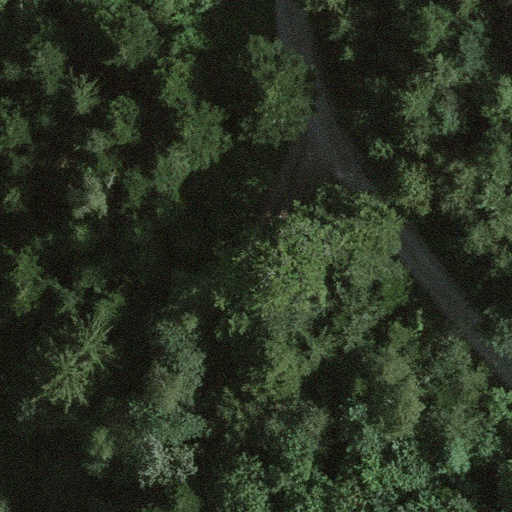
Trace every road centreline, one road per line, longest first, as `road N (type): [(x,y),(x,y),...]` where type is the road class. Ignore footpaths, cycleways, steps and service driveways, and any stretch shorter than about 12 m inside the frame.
road 1 (track): [(279,0),(301,123),(357,203),(511,385)]
road 2 (track): [(301,123),(256,197),(189,511)]
